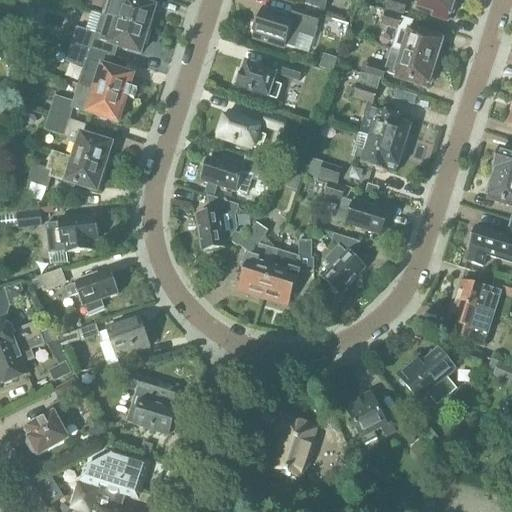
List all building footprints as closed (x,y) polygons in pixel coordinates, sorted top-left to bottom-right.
[(102,19),(151,34),(155,20),(153,19),(156,9),(127,0),(109,0),(103,18),(102,18),(102,19)] [(327,0),(306,0),(305,6),(324,11),(327,0)] [(404,17),(408,3),(398,0),(390,0),(386,11),(404,17)] [(456,4),(454,3),(454,0),(419,0),(417,6),(437,12),(435,18),(448,22),(451,11),(453,12),(456,4)] [(294,21),(262,11),(258,23),(254,25),(252,32),(254,35),(254,37),(286,48),(287,46),(295,49),(299,34),(314,39),(317,27),(318,28),(321,16),(303,10),(299,21),(294,20),(294,21)] [(403,19),(385,13),(380,27),(398,33),(403,19)] [(28,31),(30,22),(18,18),(15,28),(28,31)] [(79,30),(74,46),(111,57),(114,47),(141,56),(145,46),(147,47),(151,34),(102,19),(97,36),(79,30)] [(444,44),(442,43),(443,40),(410,29),(403,53),(435,64),(438,53),(441,53),(444,44)] [(40,48),(43,38),(33,34),(29,44),(40,48)] [(111,57),(74,46),(73,47),(69,62),(87,68),(85,72),(81,87),(127,102),(128,99),(130,99),(132,91),(131,90),(134,77),(107,69),(111,57)] [(392,50),(386,68),(387,69),(385,74),(395,77),(427,87),(429,84),(431,85),(434,75),(432,74),(435,64),(403,53),(403,54),(392,50)] [(337,60),(324,55),(319,69),(333,73),(337,60)] [(364,63),(360,75),(366,76),(381,81),(383,82),(385,74),(387,69),(386,68),(370,63),(369,65),(364,63)] [(237,89),(278,102),(283,88),(275,85),(278,75),(245,64),(242,75),(238,77),(235,83),(238,87),(237,89)] [(281,78),(300,83),(304,70),(284,65),(281,78)] [(335,76),(342,79),(345,71),(338,69),(335,76)] [(366,76),(360,75),(353,99),(367,104),(363,118),(364,118),(359,135),(407,151),(411,139),(409,136),(413,126),(404,123),(404,121),(376,111),(372,110),(381,81),(366,76)] [(127,102),(81,87),(76,103),(55,97),(50,115),(70,122),(70,121),(74,110),(84,113),(120,124),(123,113),(126,112),(128,105),(126,103),(127,102)] [(413,97),(402,93),(400,101),(410,105),(413,97)] [(263,129),(284,136),(289,120),(267,114),(263,129)] [(70,122),(50,115),(44,132),(81,143),(75,161),(107,171),(112,157),(110,157),(113,147),(85,138),(88,127),(70,121),(70,122)] [(219,139),(237,146),(236,150),(249,154),(250,150),(261,154),(266,138),(258,136),(261,127),(230,116),(227,115),(222,129),(219,139)] [(407,151),(359,135),(352,158),(356,159),(356,162),(359,163),(358,165),(387,174),(388,173),(397,176),(401,163),(404,162),(407,151)] [(511,153),(500,150),(493,170),(496,171),(495,174),(511,179),(511,153)] [(107,171),(75,161),(68,184),(98,194),(101,183),(103,184),(107,171)] [(254,176),(243,172),(244,169),(224,162),(223,166),(210,162),(208,166),(204,167),(202,173),(205,177),(203,182),(208,183),(218,187),(247,197),(254,176)] [(252,187),(269,193),(276,171),(259,165),(252,187)] [(324,165),(319,182),(326,184),(326,183),(337,187),(342,170),(324,165)] [(28,184),(48,190),(53,172),(33,166),(28,184)] [(511,179),(495,174),(491,185),(489,184),(486,194),(488,194),(487,198),(511,205),(511,179)] [(326,183),(326,184),(322,197),(342,202),(345,189),(337,187),(326,183)] [(226,251),(225,247),(229,242),(232,243),(236,247),(238,248),(245,239),(235,234),(238,230),(235,217),(239,207),(226,203),(227,201),(222,199),(221,202),(213,199),(207,197),(211,217),(199,218),(202,242),(200,245),(201,250),(204,252),(204,254),(205,254),(207,255),(213,254),(215,252),(226,251)] [(383,232),(387,230),(389,223),(387,220),(388,216),(376,212),(377,209),(356,203),(355,205),(344,202),(341,211),(337,224),(347,227),(381,238),(383,232)] [(0,230),(18,228),(18,230),(43,228),(41,212),(16,214),(0,215),(0,230)] [(96,218),(83,219),(59,222),(59,225),(51,226),(46,227),(49,255),(68,253),(69,255),(91,252),(90,243),(99,242),(98,236),(100,234),(100,227),(97,225),(96,221),(96,218)] [(335,229),(317,223),(315,229),(333,236),(335,229)] [(511,236),(477,225),(469,249),(470,250),(467,260),(481,265),(485,254),(511,262),(511,236)] [(279,253),(258,246),(269,234),(259,226),(248,239),(246,238),(241,245),(250,252),(248,256),(247,255),(243,267),(246,269),(239,292),(246,294),(245,298),(263,304),(279,253)] [(347,289),(347,286),(366,267),(365,267),(368,257),(357,253),(360,244),(336,236),(335,240),(341,246),(327,260),(325,262),(330,267),(328,270),(331,273),(325,279),(326,280),(332,286),(332,289),(336,293),(339,293),(340,294),(340,293),(343,293),(347,289)] [(298,241),(298,259),(279,253),(263,304),(281,309),(282,306),(289,308),(297,285),(300,286),(301,281),(305,280),(306,276),(304,274),(303,273),(303,268),(315,268),(314,259),(312,259),(312,242),(298,241)] [(60,267),(45,273),(37,275),(43,294),(66,285),(60,267)] [(101,301),(118,295),(116,289),(118,287),(116,280),(112,279),(111,275),(99,279),(97,276),(76,283),(77,286),(66,290),(70,299),(80,295),(83,305),(84,305),(84,307),(86,306),(90,316),(105,311),(101,301)] [(500,294),(489,291),(489,290),(462,281),(458,292),(455,291),(452,302),(493,315),(500,294)] [(511,286),(503,283),(500,294),(511,298),(511,286)] [(4,321),(9,308),(16,307),(23,292),(21,288),(21,286),(5,292),(5,291),(0,291),(0,351),(38,337),(37,335),(49,331),(45,321),(35,325),(10,335),(4,321)] [(493,315),(452,302),(448,312),(450,313),(448,322),(455,325),(451,337),(482,348),(493,315)] [(132,352),(149,346),(140,321),(121,327),(107,331),(116,357),(117,357),(119,365),(135,360),(132,352)] [(100,336),(97,325),(77,332),(81,343),(100,336)] [(51,330),(49,331),(37,335),(38,337),(0,351),(0,386),(26,376),(20,360),(32,356),(30,350),(56,340),(51,330)] [(466,349),(460,363),(480,370),(486,357),(466,349)] [(411,363),(396,375),(419,403),(428,396),(429,398),(436,407),(456,390),(449,381),(447,380),(456,373),(438,351),(433,355),(424,362),(424,363),(419,357),(411,363)] [(71,375),(66,364),(48,373),(54,383),(71,375)] [(139,391),(129,423),(136,425),(136,426),(169,436),(170,433),(174,435),(178,424),(174,422),(177,412),(170,410),(178,388),(134,375),(131,386),(130,389),(139,391)] [(51,416),(26,430),(30,438),(28,439),(29,441),(27,446),(32,456),(38,457),(38,458),(69,441),(62,430),(75,423),(68,410),(85,401),(80,392),(80,391),(75,381),(61,388),(55,391),(61,401),(47,409),(51,416)] [(389,426),(372,393),(345,407),(363,440),(366,446),(378,440),(374,434),(383,429),(387,437),(396,432),(393,425),(389,426)] [(511,419),(506,418),(503,430),(511,432),(511,419)] [(314,429),(281,419),(277,433),(284,435),(273,469),(299,477),(314,429)] [(398,430),(410,446),(421,439),(409,422),(398,430)] [(431,479),(440,472),(443,470),(422,442),(419,444),(410,451),(431,479)] [(153,447),(143,444),(141,452),(150,455),(153,447)] [(90,511),(101,511),(102,511),(114,511),(115,510),(119,511),(120,511),(125,498),(136,501),(139,493),(148,465),(113,453),(88,467),(87,473),(84,472),(76,498),(77,499),(74,507),(90,511)] [(445,456),(440,465),(462,474),(466,465),(445,456)]
